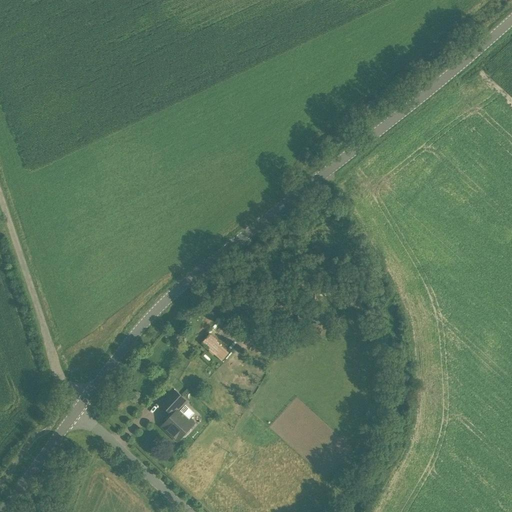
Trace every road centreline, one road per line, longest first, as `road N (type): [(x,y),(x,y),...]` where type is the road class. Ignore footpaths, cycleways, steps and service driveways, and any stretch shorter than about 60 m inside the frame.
road 1 (tertiary): [(511,18),(157,309),(77,411)]
road 2 (unclassified): [(0,194),(77,411)]
road 3 (unclassified): [(189,511),(77,411)]
road 4 (tertiary): [(77,411),(4,511)]
